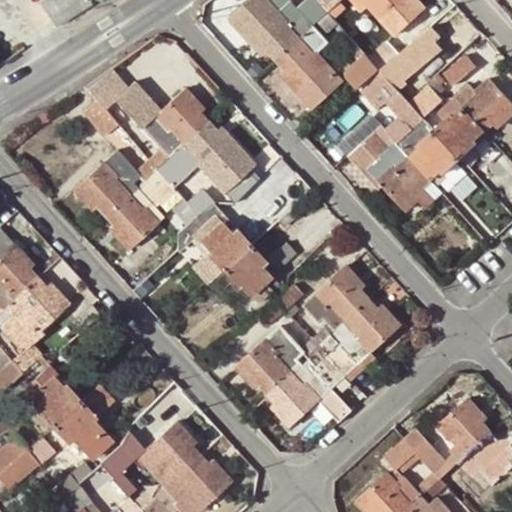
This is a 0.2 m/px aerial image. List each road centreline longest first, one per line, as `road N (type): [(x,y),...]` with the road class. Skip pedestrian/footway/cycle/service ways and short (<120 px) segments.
road 1 (residential): [(462,333),(157,0)]
road 2 (residential): [(294,485),(0,170)]
road 3 (residential): [(462,333),(294,485)]
road 4 (tertiary): [(157,0),(0,97)]
